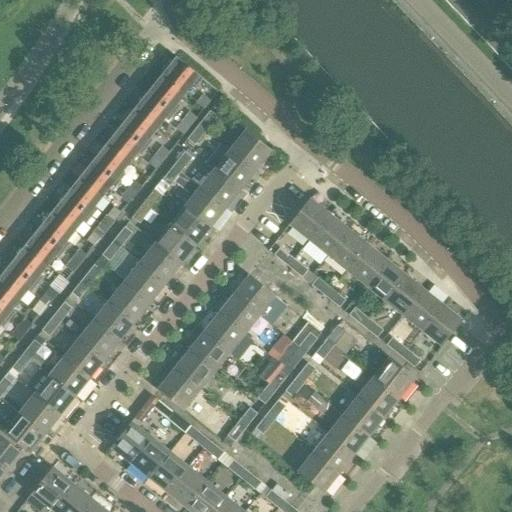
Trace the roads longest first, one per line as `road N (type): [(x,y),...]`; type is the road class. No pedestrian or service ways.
road 1 (residential): [(355,511),(504,329),(406,223),(317,151)]
road 2 (residential): [(0,223),(173,18),(185,38),(317,151)]
road 3 (residential): [(70,444),(317,151)]
road 4 (unclassified): [(511,98),(416,0)]
